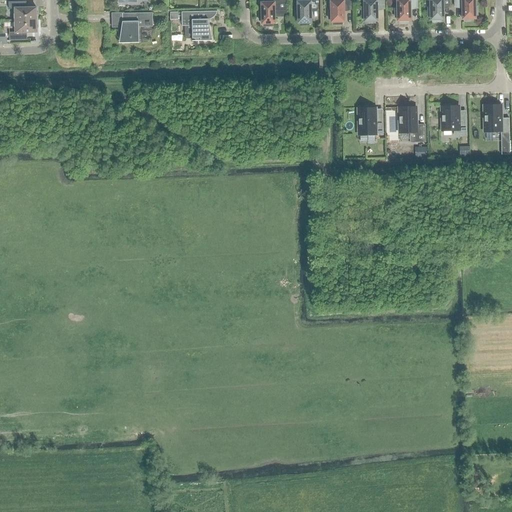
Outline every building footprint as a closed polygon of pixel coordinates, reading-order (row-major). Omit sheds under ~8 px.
[(268,0),(269,2),(261,2),(261,12),(259,12),(259,20),(261,20),(261,24),(263,24),(264,26),(272,26),(272,23),(274,23),(274,15),(286,14),(286,0),(268,0)] [(308,22),(310,22),(310,8),(317,8),(317,0),(304,0),(305,2),(297,2),(297,11),(295,11),(295,19),(297,19),(297,23),(300,23),(300,25),(308,25),(308,22)] [(330,19),(331,22),(333,22),(333,24),(341,24),(341,22),(344,22),(343,7),(350,7),(350,0),(338,0),(338,1),(330,1),(330,10),(328,10),(328,19),(330,19)] [(364,18),(364,21),(366,21),(366,23),(374,23),(374,21),(377,21),(376,7),(384,6),(383,0),(371,0),(363,0),(363,9),(361,9),(361,18),(364,18)] [(396,0),(397,9),(394,9),(395,17),(397,17),(397,21),(399,20),(399,23),(408,23),(408,20),(410,20),(410,6),(417,6),(416,0),(396,0)] [(430,16),(430,20),(432,20),(432,22),(441,22),(441,19),(443,19),(443,5),(450,5),(449,0),(429,0),(430,8),(427,8),(428,16),(430,16)] [(462,5),(462,19),(464,19),(464,21),(473,21),(473,19),(475,19),(475,15),(477,15),(477,7),(475,7),(474,0),(454,0),(454,5),(462,5)] [(14,9),(14,20),(36,20),(36,7),(35,7),(35,8),(22,8),(22,2),(26,2),(26,1),(8,2),(8,9),(14,9)] [(217,12),(217,11),(181,12),(181,26),(191,26),(192,38),(200,38),(200,41),(212,41),(212,40),(208,20),(209,19),(210,19),(211,19),(212,18),(213,17),(214,16),(215,15),(216,14),(216,13),(217,12)] [(152,26),(152,13),(121,13),(121,21),(122,21),(118,43),(139,43),(138,27),(152,26)] [(36,20),(14,20),(15,32),(9,32),(9,40),(27,40),(27,39),(23,40),(23,32),(36,32),(36,33),(36,20)] [(501,118),(500,105),(496,105),(496,104),(488,104),(488,105),(483,105),(484,132),(500,132),(500,134),(509,133),(509,118),(501,118)] [(458,133),(466,133),(466,116),(458,116),(458,106),(454,106),(454,105),(446,105),(446,106),(441,106),(442,131),(458,131),(458,133)] [(425,142),(424,126),(416,126),(415,107),(411,107),(411,106),(403,106),(403,107),(398,107),(399,133),(409,133),(410,142),(425,142)] [(363,108),(358,108),(358,136),(375,135),(375,134),(383,134),(383,119),(375,119),(375,108),(370,108),(370,107),(362,107),(363,108)] [(469,147),(459,147),(459,156),(469,156),(469,147)]
